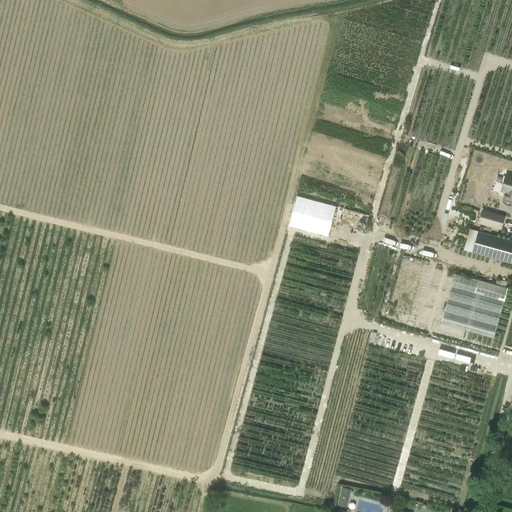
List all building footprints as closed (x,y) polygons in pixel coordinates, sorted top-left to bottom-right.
[(503,201),(511,203),(511,175),(503,173),(497,190),(506,193),(503,201)] [(491,231),(495,218),(476,213),(471,224),(491,231)] [(511,263),(511,241),(477,231),(469,229),(463,250),(471,252),(511,263)] [(507,288),(478,280),(477,281),(454,274),(440,323),(493,338),(503,301),(507,288)] [(340,486),(338,506),(348,507),(350,487),(340,486)]
